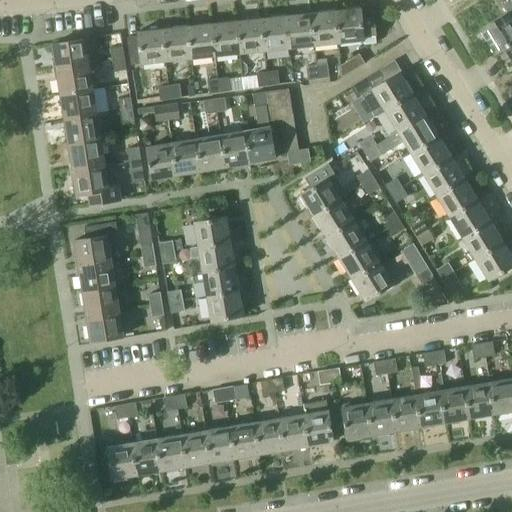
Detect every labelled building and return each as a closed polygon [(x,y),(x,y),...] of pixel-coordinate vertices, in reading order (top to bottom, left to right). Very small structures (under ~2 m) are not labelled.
[(468,12),(481,34),(489,29),(511,14),(511,0),(477,0),(480,4),(468,12)] [(360,10),(334,13),(338,45),(363,42),(364,47),(376,45),(373,18),(361,19),(360,10)] [(334,13),(309,16),(313,47),(338,45),(334,13)] [(506,47),(511,56),(511,14),(489,29),(481,34),(494,55),(506,47)] [(309,16),(285,18),(284,19),(288,50),(313,47),(309,16)] [(285,18),(260,21),(263,53),(288,50),(284,19),(285,18)] [(260,21),(235,24),(239,55),(263,53),(260,21)] [(235,24),(210,27),(214,58),(239,55),(235,24)] [(210,27),(187,29),(186,29),(190,61),(214,58),(210,27)] [(187,29),(162,32),(165,63),(190,61),(186,29),(187,29)] [(162,32),(136,35),(139,64),(140,66),(165,63),(162,32)] [(137,38),(128,39),(131,65),(139,64),(137,38)] [(51,46),(55,71),(87,65),(83,41),(51,46)] [(110,51),(111,61),(123,59),(122,49),(110,51)] [(339,68),(340,79),(340,80),(364,65),(363,64),(358,56),(339,68)] [(123,59),(111,61),(113,73),(126,71),(123,59)] [(55,71),(59,95),(91,91),(87,65),(55,71)] [(326,65),(316,67),(318,80),(328,79),(326,65)] [(318,80),(316,67),(306,68),(307,80),(307,82),(318,80)] [(383,111),(384,113),(412,96),(398,74),(386,81),(379,70),(350,88),(356,99),(361,96),(373,117),(383,111)] [(276,71),(266,72),(266,73),(268,86),(278,85),(276,71)] [(266,72),(255,74),(257,88),(268,86),(266,73),(266,72)] [(227,79),(217,80),(219,94),(229,92),(229,91),(227,79)] [(219,94),(217,80),(207,82),(208,94),(209,95),(219,94)] [(128,84),(116,86),(118,96),(130,95),(128,84)] [(179,85),(168,87),(170,101),(180,99),(180,98),(179,85)] [(170,101),(168,87),(157,89),(159,101),(159,102),(170,101)] [(59,95),(63,121),(95,116),(91,91),(59,95)] [(287,91),(263,95),(265,107),(289,103),(287,91)] [(265,108),(265,107),(263,95),(263,94),(252,95),(254,109),(265,108)] [(384,113),(396,134),(425,117),(412,96),(384,113)] [(118,101),(120,112),(132,110),(130,99),(118,101)] [(224,99),(213,101),(216,115),(226,113),(224,99)] [(216,115),(213,101),(203,103),(205,116),(216,115)] [(265,108),(267,119),(291,115),(289,103),(265,107),(265,108)] [(175,106),(165,107),(167,121),(177,120),(175,106)] [(167,121),(165,107),(154,109),(156,123),(167,121)] [(132,110),(120,112),(122,123),(134,122),(133,120),(132,110)] [(63,121),(67,145),(99,141),(97,127),(109,125),(108,113),(95,116),(63,121)] [(267,119),(268,129),(269,131),(293,127),(291,115),(267,119)] [(396,134),(409,154),(437,137),(425,117),(396,134)] [(293,127),(269,131),(271,143),(295,139),(293,127)] [(268,129),(243,133),(244,133),(249,165),(248,165),(274,161),(273,155),(271,143),(269,131),(268,129)] [(243,133),(220,137),(224,169),(248,165),(249,165),(244,133),(243,133)] [(220,137),(195,141),(200,173),(224,169),(220,137)] [(409,154),(422,176),(450,159),(437,137),(409,154)] [(360,149),(364,154),(375,147),(370,138),(358,145),(360,149)] [(271,143),(273,155),(297,151),(295,139),(271,143)] [(67,145),(71,170),(103,165),(103,164),(99,141),(67,145)] [(195,141),(171,145),(176,177),(200,173),(195,141)] [(375,147),(364,154),(369,163),(381,156),(378,153),(383,149),(380,144),(375,147)] [(176,177),(171,145),(146,149),(151,180),(151,181),(176,177)] [(126,151),(127,161),(139,159),(138,149),(126,151)] [(139,159),(127,161),(129,173),(141,171),(139,159)] [(422,176),(435,197),(463,180),(450,159),(422,176)] [(103,165),(71,170),(75,196),(86,195),(88,206),(121,201),(114,163),(103,164),(103,165)] [(310,189),(298,196),(312,218),(340,201),(338,199),(346,194),(327,164),(303,179),(310,189)] [(356,179),(362,187),(373,180),(368,171),(356,179)] [(373,180),(362,187),(367,197),(379,189),(378,189),(373,180)] [(384,187),(390,196),(401,189),(395,180),(384,187)] [(435,197),(448,219),(477,202),(463,180),(435,197)] [(401,189),(390,196),(395,205),(396,205),(406,198),(401,189)] [(312,218),(325,239),(353,222),(340,201),(312,218)] [(448,219),(461,240),(489,223),(477,202),(448,219)] [(382,221),(388,230),(399,223),(394,214),(382,221)] [(193,224),(197,247),(197,249),(229,243),(224,219),(193,224)] [(325,239),(338,260),(365,243),(353,222),(325,239)] [(410,229),(416,239),(427,232),(421,222),(410,229)] [(73,242),(77,269),(110,263),(106,238),(117,236),(115,223),(83,228),(85,240),(73,242)] [(399,223),(388,230),(393,239),(405,231),(404,231),(399,223)] [(461,240),(474,261),(502,243),(489,223),(461,240)] [(427,232),(416,239),(421,247),(432,241),(427,232)] [(158,245),(160,255),(173,253),(172,242),(158,245)] [(139,245),(141,257),(153,255),(151,243),(139,245)] [(199,257),(201,272),(202,273),(233,268),(229,243),(197,249),(197,247),(189,248),(190,259),(199,257)] [(338,260),(351,281),(379,264),(365,243),(338,260)] [(511,259),(502,243),(474,261),(487,282),(511,266),(511,259)] [(173,253),(160,255),(162,265),(175,263),(173,253)] [(153,255),(141,257),(143,268),(155,266),(153,255)] [(110,263),(77,269),(81,293),(114,288),(114,285),(111,270),(110,263)] [(379,264),(351,281),(365,303),(392,285),(379,264)] [(436,271),(441,281),(452,273),(447,264),(436,271)] [(203,282),(206,298),(238,293),(233,268),(202,273),(201,272),(193,273),(195,283),(203,282)] [(416,277),(422,286),(433,279),(427,269),(416,277)] [(452,273),(441,281),(447,290),(458,283),(452,273)] [(81,293),(85,317),(118,312),(114,288),(81,293)] [(166,293),(168,304),(182,302),(180,291),(166,293)] [(147,294),(149,306),(161,304),(160,292),(147,294)] [(238,293),(206,298),(210,323),(242,317),(238,293)] [(182,302),(168,304),(170,314),(170,315),(184,313),(182,302)] [(161,304),(149,306),(151,317),(163,315),(161,304)] [(118,312),(85,317),(89,343),(122,337),(118,312)] [(492,342),(481,344),(483,358),(484,358),(494,356),(492,342)] [(483,358),(481,344),(470,346),(472,360),(484,358),(483,358)] [(443,350),(432,352),(434,366),(445,364),(443,350)] [(434,366),(432,352),(422,354),(424,368),(434,366)] [(394,359),(383,361),(386,375),(396,373),(394,359)] [(386,375),(383,361),(372,362),(375,376),(386,375)] [(338,368),(327,370),(330,384),(329,384),(340,382),(338,368)] [(330,384),(327,370),(317,371),(316,372),(319,386),(329,384),(330,384)] [(271,379),(273,393),(275,401),(286,399),(285,392),(283,392),(281,379),(281,378),(271,379)] [(262,395),(273,393),(271,379),(260,381),(260,382),(262,395)] [(488,383),(493,415),(511,411),(511,383),(511,379),(488,383)] [(419,381),(413,382),(415,396),(421,395),(422,395),(420,381),(419,381)] [(488,383),(463,387),(468,419),(493,415),(488,383)] [(232,386),(222,388),(224,398),(224,402),(235,400),(233,387),(232,386)] [(463,387),(439,392),(444,423),(468,419),(463,387)] [(224,398),(222,388),(211,390),(214,403),(224,402),(224,398)] [(415,396),(414,396),(420,427),(444,423),(439,392),(422,395),(421,395),(415,396)] [(183,395),(173,396),(175,410),(186,408),(183,395)] [(175,410),(173,396),(162,398),(164,412),(175,410)] [(414,396),(390,400),(395,431),(420,427),(414,396)] [(300,404),(302,415),(307,446),(332,441),(330,431),(327,411),(325,400),(300,404)] [(390,400),(366,404),(371,435),(395,431),(390,400)] [(134,403),(124,405),(126,418),(136,417),(134,403)] [(371,435),(366,404),(340,409),(346,440),(371,435)] [(126,418),(124,405),(113,406),(113,407),(116,420),(126,418)] [(302,415),(277,419),(282,450),(307,446),(302,415)] [(277,419),(253,423),(258,454),(282,450),(277,419)] [(253,423),(228,427),(234,458),(258,454),(253,423)] [(228,427),(204,431),(209,462),(234,458),(228,427)] [(204,431),(180,435),(180,436),(185,466),(209,462),(204,431)] [(180,435),(155,440),(160,471),(185,466),(180,436),(180,435)] [(155,440),(131,444),(136,475),(160,471),(155,440)] [(136,475),(131,444),(106,448),(111,479),(136,475)]
